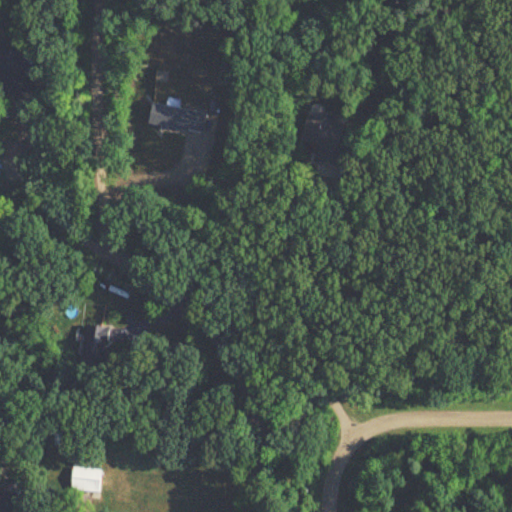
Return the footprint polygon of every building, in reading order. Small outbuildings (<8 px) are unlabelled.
[(30,90),(24,49),(0,52),(0,91),(0,94),(30,90)] [(336,164),(344,123),(306,115),(300,142),(319,146),(316,160),(336,164)] [(78,365),(103,368),(108,328),(83,325),(78,365)] [(104,470),(73,467),(71,490),(102,493),(104,470)] [(0,496),(0,511),(22,511),(23,501),(18,501),(18,497),(13,497),(14,489),(12,489),(12,482),(5,481),(4,496),(0,496)]
